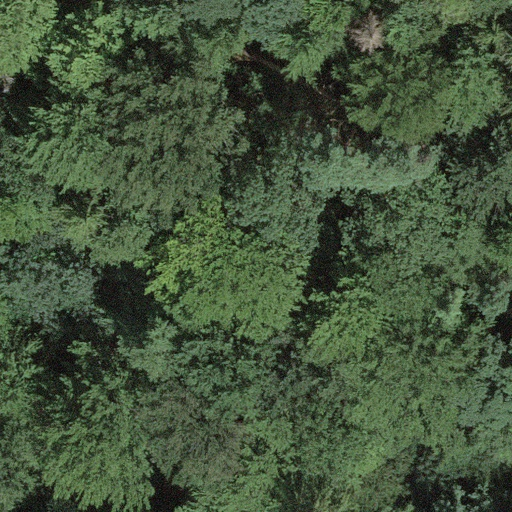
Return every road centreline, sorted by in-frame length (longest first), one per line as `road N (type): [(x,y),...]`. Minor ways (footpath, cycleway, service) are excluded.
road 1 (track): [(0,303),(141,354),(511,391)]
road 2 (track): [(0,403),(252,511)]
